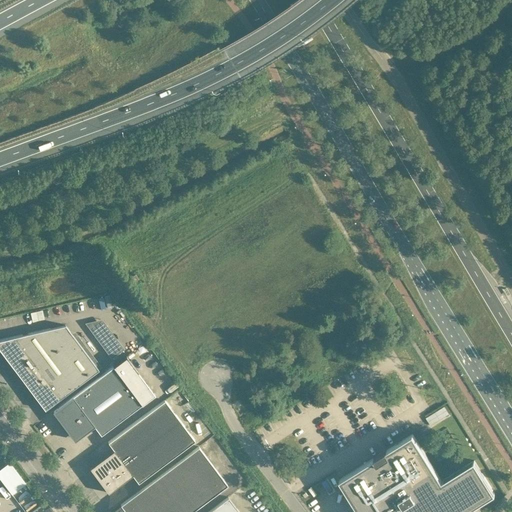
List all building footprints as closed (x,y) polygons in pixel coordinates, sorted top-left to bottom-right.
[(135,274),(130,277),(134,282),(139,279),(135,274)] [(236,323),(255,313),(252,306),(233,317),(236,323)] [(31,313),(33,320),(44,318),(42,310),(31,313)] [(230,318),(211,331),(214,336),(233,323),(230,318)] [(65,324),(0,339),(0,347),(45,409),(99,369),(65,324)] [(58,407),(53,410),(66,427),(75,439),(80,436),(94,425),(101,434),(141,404),(154,394),(155,394),(154,393),(153,393),(142,379),(137,372),(138,371),(126,355),(125,356),(113,365),(58,406),(58,407)] [(90,467),(99,480),(180,419),(165,399),(108,441),(114,450),(90,467)] [(428,417),(433,424),(451,412),(446,405),(428,417)] [(180,419),(99,480),(108,492),(132,474),(138,482),(195,440),(180,419)] [(413,434),(404,439),(386,450),(386,449),(374,457),(374,458),(339,479),(360,511),(464,511),(493,494),(495,493),(494,492),(474,460),(442,480),(413,434)] [(190,511),(227,484),(199,446),(120,504),(122,507),(122,508),(121,506),(113,511),(190,511)] [(11,462),(0,470),(0,477),(12,493),(26,483),(11,462)] [(239,511),(228,496),(207,511),(239,511)]
